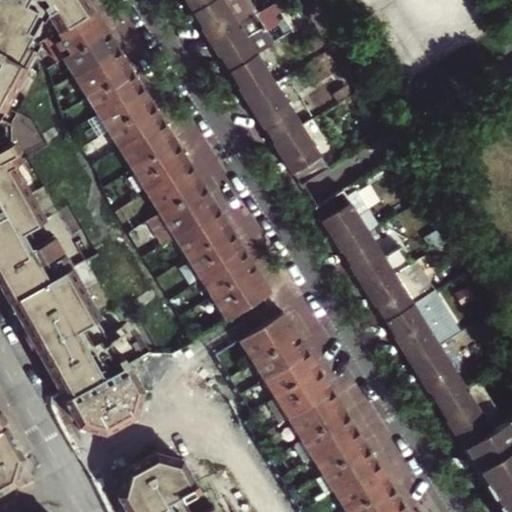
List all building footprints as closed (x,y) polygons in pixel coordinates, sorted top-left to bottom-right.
[(46,42),(95,10),(88,0),(0,0),(0,10),(41,32),(46,42)] [(184,0),(191,12),(210,0),(184,0)] [(210,41),(239,23),(224,0),(210,0),(191,12),(202,29),(210,41)] [(46,42),(41,32),(0,10),(0,21),(41,45),(46,42)] [(59,61),(67,57),(108,31),(95,10),(46,42),(59,61)] [(41,68),(22,58),(30,52),(41,45),(0,21),(0,129),(7,130),(41,68)] [(228,70),(257,52),(239,23),(210,41),(228,70)] [(67,57),(78,75),(120,50),(108,31),(67,57)] [(91,96),(132,70),(120,50),(78,75),(91,96)] [(246,100),(276,82),(257,52),(228,70),(246,100)] [(91,96),(102,113),(143,87),(132,70),(91,96)] [(272,141),(302,123),(276,82),(246,100),(272,141)] [(102,113),(109,125),(151,99),(143,87),(102,113)] [(109,125),(123,146),(164,121),(151,99),(109,125)] [(137,169),(178,143),(164,121),(123,146),(137,169)] [(299,185),(329,166),(302,123),(272,141),(286,164),(299,185)] [(0,144),(15,145),(7,130),(0,129),(0,144)] [(137,169),(151,191),(192,165),(178,143),(137,169)] [(85,325),(101,316),(66,252),(48,261),(43,251),(61,243),(55,233),(38,243),(30,228),(46,218),(16,162),(23,159),(15,145),(0,144),(0,282),(79,425),(107,434),(138,416),(145,388),(125,354),(114,360),(106,346),(129,333),(124,324),(94,341),(85,325)] [(151,191),(164,213),(205,187),(192,165),(151,191)] [(164,244),(178,235),(220,210),(205,187),(164,213),(150,222),(164,244)] [(340,249),(370,232),(342,188),(313,207),(340,249)] [(178,235),(191,257),(233,231),(220,210),(178,235)] [(205,278),(246,253),(233,231),(191,257),(205,278)] [(366,290),(395,272),(370,232),(340,249),(366,290)] [(205,278),(215,295),(256,269),(246,253),(205,278)] [(215,295),(230,319),(271,293),(256,269),(215,295)] [(385,321),(414,302),(395,272),(366,290),(385,321)] [(411,362),(440,344),(414,302),(385,321),(393,333),(411,362)] [(257,365),(300,338),(284,313),(241,340),(257,365)] [(257,365),(267,381),(310,355),(300,338),(257,365)] [(138,350),(144,347),(140,339),(134,342),(138,350)] [(437,404),(466,385),(440,344),(411,362),(430,393),(437,404)] [(267,381),(277,398),(320,372),(310,355),(267,381)] [(291,420),(334,394),(320,372),(277,398),(291,420)] [(463,446),(493,428),(466,385),(437,404),(448,421),(463,446)] [(291,420),(304,442),(347,415),(334,394),(291,420)] [(307,463),(315,458),(358,432),(347,415),(304,442),(297,447),(307,463)] [(511,511),(511,423),(509,418),(493,428),(463,446),(504,511),(511,511)] [(0,489),(12,483),(20,454),(0,419),(0,489)] [(315,458),(326,476),(368,449),(358,432),(315,458)] [(326,476),(336,492),(379,465),(368,449),(326,476)] [(218,511),(214,504),(199,511),(193,511),(185,497),(200,488),(183,458),(156,451),(126,467),(119,494),(128,511),(218,511)] [(336,492),(348,511),(352,511),(392,487),(379,465),(336,492)] [(352,511),(391,511),(403,505),(392,487),(352,511)]
